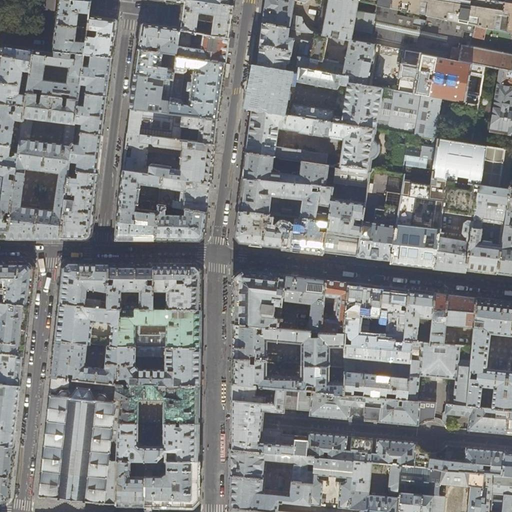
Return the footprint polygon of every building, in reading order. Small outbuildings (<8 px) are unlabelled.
[(91,1),(77,0),(59,0),(58,11),(56,24),(77,27),(79,11),(90,13),(91,1)] [(234,6),(193,0),(183,0),(183,3),(182,12),(181,15),(181,18),(180,27),(180,30),(191,32),(195,32),(230,38),(232,22),(233,14),(234,6)] [(356,11),(358,0),(356,0),(265,0),(265,4),(263,23),(289,28),(314,33),(308,29),(306,27),(304,23),(302,19),(302,17),(291,15),(293,0),(294,0),(305,2),(306,0),(317,0),(320,4),(327,5),(321,34),(328,36),(349,40),(351,40),(353,29),(370,33),(369,36),(449,53),(448,59),(484,66),(499,69),(511,71),(511,54),(460,45),(463,31),(473,34),(472,36),(484,39),(486,28),(426,15),(425,20),(397,14),(398,9),(376,4),(374,14),(356,11)] [(419,0),(418,13),(426,15),(486,28),(500,31),(504,0),(419,0)] [(511,0),(504,0),(500,31),(511,33),(511,0)] [(90,15),(89,22),(88,28),(84,54),(112,58),(115,37),(117,22),(117,21),(116,19),(115,18),(114,18),(90,15)] [(142,24),(141,26),(137,60),(135,74),(173,80),(176,56),(180,30),(180,27),(160,24),(146,22),(144,23),(143,23),(142,24)] [(287,37),(289,28),(263,23),(262,28),(257,66),(290,72),(294,72),(297,73),(298,67),(349,77),(348,82),(367,86),(374,45),(351,40),(349,40),(344,66),(338,64),(339,60),(324,57),(328,36),(321,34),(314,33),(312,42),(301,40),(298,58),(295,57),(295,61),(289,61),(291,50),(294,50),(295,44),(293,43),(293,39),(287,37)] [(77,27),(56,24),(54,37),(52,51),(84,54),(88,28),(83,27),(77,27)] [(189,47),(191,32),(180,30),(176,56),(226,63),(228,50),(230,38),(195,32),(194,42),(194,43),(201,44),(200,49),(189,47)] [(30,71),(34,49),(5,45),(1,48),(0,57),(0,81),(28,86),(29,77),(26,77),(25,80),(22,79),(23,70),(30,71)] [(39,89),(39,91),(43,91),(42,95),(62,97),(64,98),(78,100),(79,93),(84,54),(52,51),(43,50),(34,49),(30,71),(29,77),(28,86),(27,93),(34,94),(35,88),(39,89)] [(484,66),(448,59),(406,51),(398,91),(440,98),(477,105),(484,66)] [(112,58),(84,54),(79,93),(107,96),(110,77),(112,58)] [(223,89),(226,63),(176,56),(173,80),(169,113),(181,115),(219,118),(223,89)] [(257,66),(255,66),(252,87),(249,109),(251,109),(433,138),(440,98),(398,91),(367,86),(348,82),(349,77),(298,67),(297,73),(294,72),(293,77),(297,77),(297,81),(336,89),(339,85),(347,86),(342,120),(333,118),(332,111),(292,105),(290,110),(283,109),(290,72),(257,66)] [(511,71),(499,69),(489,133),(511,136),(511,71)] [(169,113),(173,80),(135,74),(133,91),(130,109),(169,113)] [(28,86),(0,81),(0,103),(25,106),(27,93),(28,86)] [(19,147),(17,167),(16,174),(15,179),(7,238),(15,238),(50,239),(60,239),(66,198),(66,193),(69,170),(74,132),(78,100),(64,98),(64,101),(68,101),(68,106),(66,107),(63,107),(61,105),(62,97),(42,95),(38,95),(38,98),(42,99),(42,103),(40,104),(37,104),(36,102),(37,94),(34,94),(27,93),(25,106),(22,124),(22,128),(19,147)] [(105,115),(107,96),(79,93),(78,100),(74,132),(103,135),(105,115)] [(25,106),(0,103),(0,143),(11,145),(15,120),(21,120),(20,123),(22,124),(25,106)] [(181,115),(169,113),(130,109),(129,122),(127,132),(128,132),(180,139),(181,126),(180,126),(181,115)] [(437,139),(433,138),(251,109),(251,110),(248,133),(246,152),(273,156),(279,158),(280,159),(301,162),(326,165),(328,155),(305,151),(298,150),(275,147),(278,128),(299,131),(299,132),(323,136),(323,135),(336,137),(343,143),(340,163),(333,167),(336,169),(366,173),(367,170),(368,170),(370,158),(373,157),(375,156),(377,153),(378,150),(378,148),(377,145),(375,142),(373,140),(395,143),(390,172),(404,174),(431,178),(437,139)] [(217,131),(219,118),(181,115),(180,126),(181,126),(180,139),(216,144),(217,131)] [(103,135),(74,132),(69,170),(98,173),(100,153),(103,135)] [(213,163),(216,144),(180,139),(128,132),(123,170),(162,176),(211,182),(213,163)] [(504,150),(437,139),(431,178),(447,180),(456,181),(457,176),(468,177),(467,183),(479,185),(466,269),(481,271),(497,273),(501,245),(480,243),(483,218),(505,221),(510,189),(499,187),(504,150)] [(11,145),(0,143),(0,164),(17,167),(19,147),(16,146),(11,145)] [(244,165),(243,178),(313,186),(320,186),(326,187),(329,166),(326,165),(301,162),(300,171),(291,173),(291,175),(271,172),(273,156),(246,152),(244,165)] [(17,167),(0,164),(0,176),(3,176),(2,183),(0,182),(0,237),(7,238),(15,179),(11,179),(11,173),(16,174),(17,167)] [(369,174),(366,173),(336,169),(333,188),(326,187),(320,186),(319,192),(315,220),(328,221),(323,252),(350,255),(357,256),(362,221),(365,203),(332,199),(333,188),(336,189),(337,183),(367,187),(369,174)] [(98,173),(69,170),(66,193),(75,194),(75,200),(66,198),(60,239),(78,239),(85,239),(87,238),(89,237),(90,235),(91,234),(95,202),(98,173)] [(160,186),(162,176),(123,170),(122,170),(118,213),(115,237),(115,239),(138,240),(154,240),(157,211),(150,210),(151,202),(142,201),(142,204),(138,204),(139,193),(145,194),(146,184),(160,186)] [(447,180),(431,178),(404,174),(402,192),(390,260),(390,264),(406,265),(433,268),(438,232),(442,211),(447,180)] [(209,197),(211,182),(162,176),(160,186),(158,205),(165,206),(167,206),(206,212),(209,197)] [(312,191),(313,186),(243,178),(240,195),(238,211),(268,215),(271,196),(303,200),(301,218),(305,219),(315,220),(319,192),(312,191)] [(467,183),(456,181),(447,180),(442,211),(468,215),(468,221),(464,223),(463,232),(465,236),(467,236),(466,241),(442,238),(443,233),(438,232),(433,268),(448,270),(465,272),(466,269),(479,185),(467,183)] [(511,181),(510,189),(505,221),(501,245),(497,273),(511,275),(511,181)] [(376,210),(374,223),(362,221),(357,256),(378,259),(390,260),(402,192),(388,190),(384,211),(376,210)] [(165,215),(165,206),(158,205),(157,211),(154,240),(177,240),(199,240),(203,237),(205,224),(206,212),(167,206),(167,209),(169,209),(169,215),(165,215)] [(270,215),(268,215),(238,211),(237,225),(235,236),(240,242),(298,249),(303,250),(323,252),(328,221),(315,220),(305,219),(303,230),(291,228),(290,226),(289,224),(286,222),(285,221),(282,222),(279,223),(278,225),(277,227),(269,226),(270,215)] [(7,262),(0,261),(0,302),(29,306),(31,285),(33,268),(28,262),(7,262)] [(108,291),(109,263),(86,263),(69,263),(63,268),(61,285),(59,303),(108,308),(108,299),(86,297),(87,287),(108,291)] [(132,264),(109,263),(108,291),(108,299),(108,308),(119,308),(121,308),(121,290),(139,290),(139,309),(152,309),(153,290),(153,264),(132,264)] [(176,264),(153,264),(153,290),(166,291),(166,309),(200,310),(201,286),(201,270),(196,264),(176,264)] [(233,323),(280,328),(281,319),(283,319),(284,316),(282,316),(283,306),(284,300),(282,300),(286,275),(281,275),(242,270),(233,277),(233,298),(233,323)] [(321,332),(326,280),(311,278),(286,275),(282,300),(284,300),(296,301),(296,307),(311,309),(309,330),(321,332)] [(335,281),(326,280),(321,332),(344,334),(348,282),(335,281)] [(398,399),(403,400),(407,400),(412,340),(404,339),(408,290),(380,286),(348,282),(344,334),(344,367),(344,394),(366,396),(398,399)] [(413,290),(408,290),(404,339),(412,340),(430,342),(435,293),(413,290)] [(452,295),(435,293),(430,342),(444,343),(446,323),(474,326),(477,298),(452,295)] [(470,370),(477,371),(476,378),(469,377),(467,406),(508,410),(511,410),(511,301),(502,301),(477,298),(474,326),(472,346),(470,370)] [(26,330),(29,306),(0,302),(0,314),(0,315),(0,318),(0,352),(23,356),(26,330)] [(108,308),(59,303),(57,323),(55,340),(87,343),(107,345),(119,346),(119,308),(108,308)] [(166,309),(152,309),(139,309),(121,308),(119,308),(119,346),(200,347),(200,329),(200,310),(166,309)] [(309,330),(280,328),(233,323),(232,345),(232,358),(266,359),(266,360),(267,340),(301,342),(301,364),(301,365),(329,365),(329,366),(344,367),(344,334),(321,332),(309,330)] [(87,343),(55,340),(53,357),(51,377),(52,378),(114,383),(114,376),(118,376),(119,346),(107,345),(105,367),(85,365),(87,343)] [(470,370),(472,346),(444,343),(430,342),(412,340),(407,400),(417,401),(419,375),(456,378),(453,404),(467,406),(469,377),(470,370)] [(162,382),(164,384),(166,385),(199,385),(200,365),(200,347),(119,346),(118,376),(118,378),(127,378),(127,384),(133,384),(158,384),(158,381),(159,381),(161,380),(161,381),(162,382)] [(23,356),(0,352),(0,383),(20,385),(22,370),(23,356)] [(266,375),(266,360),(266,359),(232,358),(232,371),(232,383),(286,389),(291,389),(299,390),(306,390),(312,391),(344,394),(344,367),(329,366),(329,365),(301,365),(301,364),(300,377),(266,375)] [(114,383),(52,378),(51,384),(50,394),(49,394),(49,396),(50,396),(49,407),(48,407),(47,409),(48,409),(47,419),(46,419),(46,421),(47,421),(46,432),(45,431),(45,434),(46,434),(44,444),(43,446),(44,446),(43,457),(42,456),(42,458),(43,459),(42,469),(41,469),(41,471),(42,471),(40,481),(39,481),(39,483),(40,483),(39,494),(38,494),(38,496),(39,496),(39,497),(39,498),(41,498),(41,497),(46,498),(48,499),(48,498),(58,499),(58,501),(70,503),(85,504),(85,502),(95,503),(99,504),(99,503),(102,503),(102,504),(104,504),(104,503),(116,504),(117,460),(119,422),(120,400),(115,398),(116,384),(114,383)] [(20,385),(0,383),(0,444),(14,446),(15,431),(18,406),(20,385)] [(285,395),(286,389),(232,383),(231,383),(231,392),(231,401),(232,401),(232,410),(232,417),(232,423),(231,429),(231,448),(293,454),(295,435),(285,434),(282,434),(282,430),(263,428),(263,426),(263,425),(262,425),(262,420),(263,415),(263,414),(263,413),(263,410),(281,412),(284,412),(285,408),(297,410),(299,390),(291,389),(291,396),(285,395)] [(118,384),(116,384),(115,398),(120,400),(119,422),(138,422),(138,401),(140,399),(164,399),(163,423),(199,424),(199,402),(199,385),(166,385),(164,388),(162,388),(162,387),(160,384),(158,384),(133,384),(131,385),(130,386),(130,388),(124,388),(124,384),(118,384)] [(306,396),(306,390),(299,390),(297,410),(310,411),(310,415),(320,416),(346,418),(364,420),(366,396),(344,394),(312,391),(311,396),(306,396)] [(398,406),(398,399),(366,396),(364,420),(397,423),(417,425),(420,401),(417,401),(407,400),(403,400),(402,406),(398,406)] [(435,403),(420,401),(417,425),(418,425),(421,422),(425,419),(429,418),(434,418),(435,403)] [(508,410),(467,406),(453,404),(447,404),(446,409),(446,413),(450,414),(450,415),(470,417),(468,430),(480,431),(506,434),(508,410)] [(449,428),(450,415),(450,414),(446,413),(446,409),(442,413),(442,419),(441,420),(444,423),(446,425),(448,428),(449,428)] [(137,443),(138,422),(119,422),(117,460),(123,460),(123,455),(128,455),(128,457),(128,458),(131,460),(136,460),(145,460),(156,460),(162,455),(162,452),(163,452),(163,460),(198,461),(199,441),(199,424),(163,423),(163,446),(140,446),(137,443)] [(293,454),(314,456),(352,460),(371,462),(387,463),(429,467),(430,453),(426,452),(422,450),(418,446),(416,443),(396,441),(358,437),(319,434),(308,432),(307,436),(295,435),(293,454)] [(12,462),(14,446),(0,444),(0,475),(10,477),(12,462)] [(434,453),(430,453),(429,467),(494,473),(502,474),(504,451),(474,448),(467,448),(465,460),(451,459),(452,451),(447,451),(447,446),(446,446),(444,449),(440,451),(438,452),(434,453)] [(230,448),(230,461),(230,482),(230,497),(230,502),(230,507),(277,511),(279,500),(310,504),(314,456),(293,454),(231,448),(230,448)] [(511,452),(504,451),(502,474),(511,475),(511,452)] [(326,498),(321,498),(323,482),(323,480),(322,480),(322,481),(321,480),(319,479),(318,477),(318,476),(318,474),(346,477),(346,479),(345,480),(344,481),(342,482),(341,482),(340,482),(339,484),(340,484),(337,507),(339,507),(348,507),(350,482),(352,460),(314,456),(310,504),(311,504),(320,505),(319,505),(325,505),(326,498)] [(130,460),(123,460),(117,460),(116,504),(131,505),(144,505),(145,460),(136,460),(136,476),(130,476),(130,460)] [(198,481),(198,461),(163,460),(156,460),(145,460),(144,505),(171,506),(192,506),(198,501),(198,481)] [(368,494),(371,462),(352,460),(350,482),(348,507),(360,509),(359,511),(443,511),(445,496),(439,495),(439,494),(440,485),(441,482),(470,484),(467,511),(490,511),(494,473),(429,467),(387,463),(387,468),(390,468),(388,489),(392,493),(392,497),(368,494)] [(511,511),(511,475),(502,474),(494,473),(490,511),(511,511)] [(0,475),(0,501),(3,502),(8,497),(9,489),(10,477),(0,475)]
